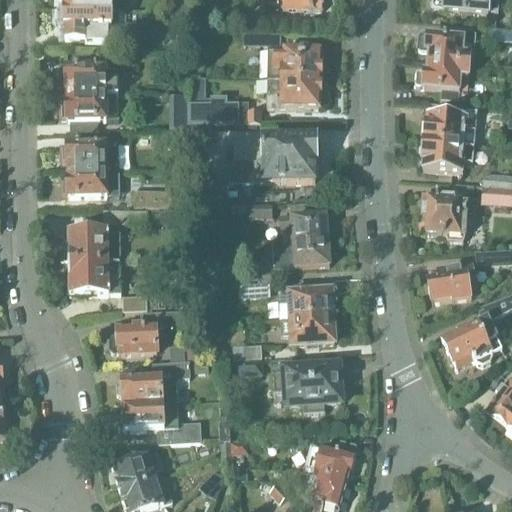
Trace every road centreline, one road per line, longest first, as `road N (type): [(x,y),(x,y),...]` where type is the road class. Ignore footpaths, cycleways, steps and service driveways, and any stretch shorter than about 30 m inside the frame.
road 1 (residential): [(44,501),(61,458),(64,412),(58,365),(15,240),(16,0)]
road 2 (residential): [(415,407),(375,229),(375,0)]
road 3 (residential): [(511,488),(461,455),(415,407)]
